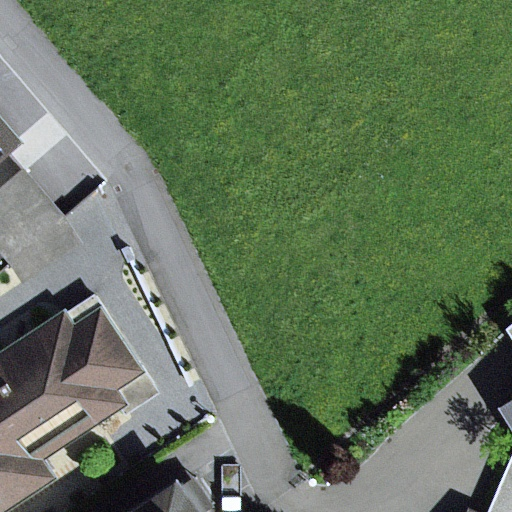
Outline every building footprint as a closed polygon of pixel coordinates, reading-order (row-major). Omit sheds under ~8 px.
[(0,158),(26,136),(0,105),(0,158)] [(26,167),(0,189),(0,245),(3,250),(24,282),(86,242),(66,215),(26,167)] [(0,509),(54,473),(43,456),(131,398),(122,385),(150,367),(105,299),(78,316),(71,305),(0,352),(0,509)] [(511,511),(511,461),(489,511),(511,511)] [(214,511),(188,472),(126,511),(214,511)]
